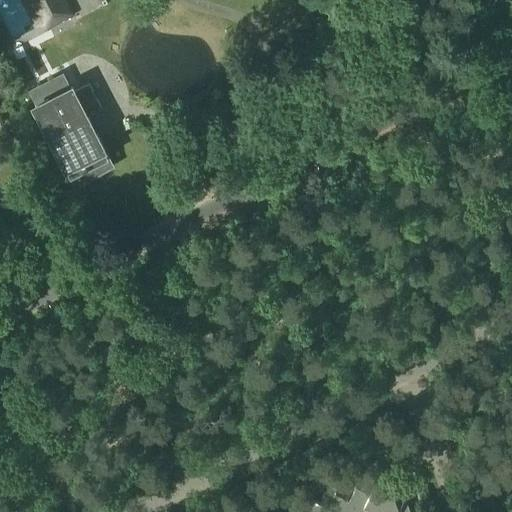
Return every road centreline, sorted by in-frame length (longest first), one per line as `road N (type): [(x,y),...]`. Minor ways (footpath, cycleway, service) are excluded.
road 1 (residential): [(0,315),(511,59)]
road 2 (residential): [(403,381),(144,511)]
road 3 (residential): [(445,511),(403,381)]
road 4 (residential): [(511,323),(403,381)]
